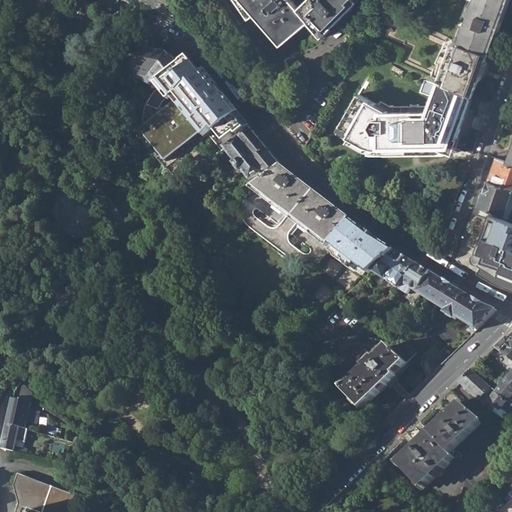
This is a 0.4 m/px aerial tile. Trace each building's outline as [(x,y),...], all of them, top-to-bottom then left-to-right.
[(279,32),(288,41),(311,21),(328,39),(358,7),(355,5),(359,0),(313,0),(304,10),(294,0),(238,0),(249,13),(254,9),(276,35),(279,32)] [(488,53),(489,53),(507,0),(432,0),(423,26),(460,43),(464,45),(488,53)] [(441,81),(472,95),(479,78),(489,53),(488,53),(464,45),(460,43),(423,26),(394,13),(382,30),(408,44),(406,50),(399,61),(441,81)] [(378,35),(406,50),(408,44),(382,30),(378,35)] [(147,82),(151,87),(169,73),(173,71),(180,65),(175,58),(174,57),(173,58),(170,55),(168,53),(147,50),(146,61),(141,61),(138,79),(147,82)] [(175,74),(183,85),(187,89),(207,73),(192,55),(182,63),(180,65),(173,71),(175,74)] [(393,65),(392,69),(402,74),(404,70),(393,65)] [(165,106),(173,117),(215,83),(207,73),(187,89),(184,92),(165,106)] [(472,95),(441,81),(430,112),(388,110),(389,109),(380,104),(381,102),(359,90),(336,132),(361,146),(382,152),(452,153),(472,95)] [(223,125),(225,125),(229,122),(241,137),(251,127),(225,95),(214,104),(220,111),(225,117),(221,119),(221,122),(223,125)] [(220,143),(201,157),(205,163),(227,149),(232,146),(241,137),(229,122),(225,125),(232,135),(227,138),(228,140),(222,145),(220,143)] [(264,173),(268,179),(284,167),(251,127),(241,137),(232,146),(227,149),(238,162),(236,164),(242,172),(244,171),(251,180),(264,173)] [(172,157),(160,141),(161,139),(158,135),(157,134),(148,141),(136,150),(139,155),(151,172),(172,157)] [(496,156),(488,181),(511,188),(511,161),(510,161),(496,156)] [(200,166),(205,163),(201,157),(197,161),(200,166)] [(258,187),(333,246),(353,221),(284,167),(268,179),(258,187)] [(511,188),(488,181),(479,206),(492,212),(508,219),(511,207),(511,188)] [(511,246),(511,243),(511,221),(508,219),(492,212),(478,250),(483,264),(477,274),(494,285),(511,292),(511,246)] [(298,290),(327,312),(341,299),(374,270),(396,251),(353,221),(333,246),(298,290)] [(396,251),(374,270),(400,288),(404,283),(415,263),(396,251)] [(404,283),(421,294),(433,274),(415,263),(404,283)] [(457,317),(477,330),(496,311),(481,304),(433,274),(421,294),(447,311),(446,313),(456,320),(457,317)] [(433,331),(448,346),(459,336),(442,320),(432,330),(423,320),(415,328),(426,338),(433,331)] [(511,369),(499,386),(495,392),(488,402),(485,405),(484,405),(504,418),(511,408),(511,407),(511,405),(507,402),(511,395),(511,340),(511,341),(505,337),(495,347),(511,361),(511,369)] [(397,354),(409,365),(419,355),(407,344),(397,354)] [(343,390),(363,410),(409,365),(397,354),(390,347),(373,362),(371,361),(365,366),(367,368),(347,389),(345,388),(343,390)] [(485,405),(488,402),(495,392),(491,387),(472,370),(459,382),(478,399),(479,398),(485,405)] [(491,387),(495,392),(499,386),(495,382),(491,387)] [(23,405),(12,402),(11,407),(7,424),(29,430),(33,432),(34,427),(28,425),(22,423),(25,411),(21,410),(23,405)] [(431,433),(451,453),(483,420),(464,406),(461,403),(431,433)] [(31,413),(25,411),(22,423),(28,425),(31,413)] [(1,446),(28,453),(29,448),(24,447),(16,444),(18,439),(25,442),(29,430),(7,424),(1,446)] [(400,464),(425,488),(456,458),(451,453),(431,433),(400,464)] [(472,474),(483,484),(511,455),(511,439),(510,438),(472,474)] [(82,458),(64,454),(62,461),(67,462),(80,465),(80,464),(82,458)] [(82,511),(87,500),(18,471),(13,486),(18,503),(14,511),(82,511)] [(458,511),(474,511),(475,507),(483,484),(472,474),(467,479),(458,511)] [(511,511),(511,503),(502,511),(492,511),(475,507),(474,511),(511,511)]
